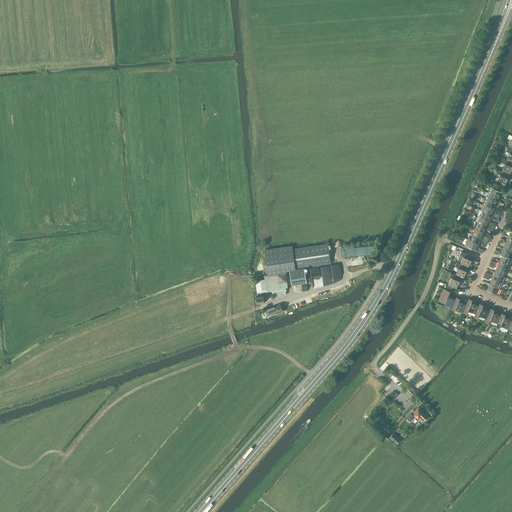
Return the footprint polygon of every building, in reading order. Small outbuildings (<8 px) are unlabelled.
[(511,149),(508,147),(506,151),(510,153),(507,160),(503,159),(511,162),(511,149)] [(511,162),(503,159),(502,162),(505,164),(502,171),(498,169),(510,174),(511,169),(511,162)] [(511,175),(510,174),(498,169),(497,173),(500,175),(497,182),(505,186),(508,178),(510,179),(511,175)] [(491,187),(488,193),(499,198),(500,196),(502,196),(508,198),(509,195),(503,193),(501,192),(491,187)] [(472,199),(474,194),(475,195),(476,193),(479,194),(481,190),(474,188),(470,198),(472,199)] [(500,202),(500,201),(498,200),(499,198),(488,193),(486,199),(504,207),(505,204),(500,202)] [(486,199),(483,205),(494,209),(495,207),(497,208),(497,207),(502,210),(504,207),(486,199)] [(481,211),(491,215),(494,209),(483,205),(481,211)] [(493,216),(491,215),(481,211),(479,217),(480,217),(489,221),(490,222),(492,219),(493,216)] [(488,228),(493,230),(495,227),(490,225),(488,223),(489,221),(480,217),(478,223),(488,228)] [(493,230),(488,228),(478,223),(476,222),(473,228),(475,229),(483,232),(485,229),(487,230),(492,233),(493,230)] [(483,232),(475,229),(473,234),(481,238),(483,232)] [(471,233),(468,239),(478,244),(479,242),(481,243),(482,242),(483,239),(471,233)] [(478,244),(468,239),(465,245),(476,250),(478,244)] [(511,252),(511,245),(506,243),(503,249),(511,252)] [(329,244),(293,249),(296,269),(332,264),(329,244)] [(264,251),(268,276),(277,274),(278,276),(286,274),(286,272),(296,270),(296,269),(293,249),(292,246),(264,251)] [(344,248),(344,257),(369,255),(369,247),(344,248)] [(509,258),(511,252),(503,249),(501,254),(509,258)] [(474,261),(476,258),(462,252),(460,255),(464,257),(461,264),(469,268),(471,268),(473,264),(471,263),(472,260),(474,261)] [(500,261),(508,265),(510,266),(511,261),(511,259),(509,258),(501,254),(500,254),(503,255),(500,261)] [(510,266),(508,265),(500,261),(498,267),(506,270),(508,271),(510,266)] [(456,275),(464,279),(467,271),(469,272),(471,268),(469,268),(461,264),(457,262),(455,266),(459,267),(456,275)] [(506,270),(498,267),(495,273),(505,277),(508,271),(506,270)] [(305,270),(291,272),(293,287),(308,285),(305,270)] [(464,279),(456,275),(451,273),(450,277),(452,278),(449,285),(457,289),(460,281),(462,282),(464,279)] [(492,278),(502,283),(505,277),(495,273),(492,278)] [(286,274),(278,276),(277,274),(268,276),(265,276),(267,293),(277,292),(278,297),(284,296),(287,295),(286,289),(288,288),(287,282),(288,282),(286,274)] [(490,284),(499,289),(502,283),(492,278),(490,284)] [(497,294),(499,289),(490,284),(487,290),(497,294)] [(452,308),(455,300),(452,298),(448,296),(450,292),(444,289),(439,300),(445,303),(444,305),(452,308)] [(264,295),(256,296),(257,304),(265,303),(264,295)] [(463,313),(466,305),(459,301),(460,299),(456,297),(455,300),(452,308),(451,309),(455,311),(455,309),(463,313)] [(466,305),(463,313),(467,314),(468,311),(475,314),(479,306),(472,303),(473,300),(469,299),(466,305)] [(283,312),(280,304),(268,309),(270,315),(273,314),(274,315),(283,312)] [(486,319),(490,311),(483,308),(484,305),(480,304),(479,306),(475,314),(474,317),(478,319),(479,316),(486,319)] [(497,324),(501,316),(494,313),(495,310),(491,309),(490,311),(486,319),(485,322),(489,324),(490,320),(497,324)] [(506,332),(508,328),(511,321),(505,317),(506,315),(502,313),(501,316),(497,324),(496,327),(506,332)] [(414,393),(415,391),(411,387),(409,389),(407,387),(405,389),(413,397),(415,395),(414,393)] [(397,393),(389,402),(391,404),(399,395),(397,393)] [(424,421),(429,416),(419,407),(413,413),(413,414),(412,415),(411,413),(407,418),(411,421),(415,417),(415,416),(419,419),(420,418),(424,421)] [(397,445),(402,440),(394,433),(390,438),(397,445)]
